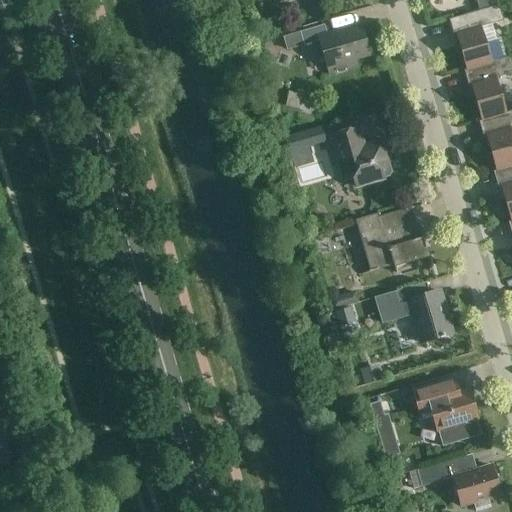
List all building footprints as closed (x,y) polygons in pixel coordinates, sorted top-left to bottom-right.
[(374,0),(337,0),(340,14),(348,13),(350,23),(377,19),(374,0)] [(448,20),(453,36),(456,36),(466,70),(467,70),(491,63),(505,58),(500,39),(485,43),(481,28),(503,21),(498,5),(448,20)] [(356,29),(326,37),(323,27),(300,33),(304,45),(322,40),(332,73),(355,66),(353,59),(364,55),(356,29)] [(296,34),(283,38),(287,52),(300,48),(296,34)] [(261,40),(264,49),(271,47),(268,38),(261,40)] [(505,58),(491,63),(467,70),(466,70),(463,71),(468,87),(471,86),(481,121),(506,114),(506,113),(496,79),(511,73),(511,67),(509,57),(505,58)] [(486,137),(496,171),(496,172),(511,167),(511,134),(510,129),(511,128),(511,111),(506,113),(506,114),(481,121),(478,121),(483,138),(486,137)] [(301,133),(285,138),(289,153),(307,147),(324,142),(319,127),(301,133)] [(388,177),(391,173),(388,163),(382,142),(366,147),(366,148),(365,149),(359,146),(360,143),(361,143),(357,129),(330,136),(343,180),(353,177),(356,187),(383,179),(388,177)] [(511,167),(496,172),(496,171),(493,172),(498,188),(501,187),(511,222),(511,221),(511,167)] [(416,229),(410,209),(379,218),(377,214),(355,221),(370,272),(393,266),(394,267),(428,257),(423,238),(410,242),(407,231),(416,229)] [(317,221),(309,223),(311,232),(319,229),(317,221)] [(314,235),(315,240),(320,241),(323,238),(322,233),(317,232),(314,235)] [(441,307),(443,306),(439,292),(429,295),(426,283),(395,292),(398,304),(408,301),(420,343),(439,338),(440,339),(443,337),(451,334),(446,317),(445,318),(441,307)] [(374,366),(357,371),(359,380),(377,375),(374,366)] [(413,391),(420,416),(422,422),(433,418),(442,447),(481,436),(468,390),(444,397),(440,383),(413,391)] [(379,403),(369,406),(374,422),(384,419),(379,403)] [(394,453),(384,456),(389,473),(399,470),(394,453)] [(468,474),(467,473),(463,458),(440,465),(444,481),(453,478),(468,474)] [(462,507),(473,504),(475,511),(479,511),(491,509),(488,499),(499,496),(490,466),(467,473),(468,474),(453,478),(462,507)] [(414,490),(421,488),(417,471),(409,474),(414,490)]
